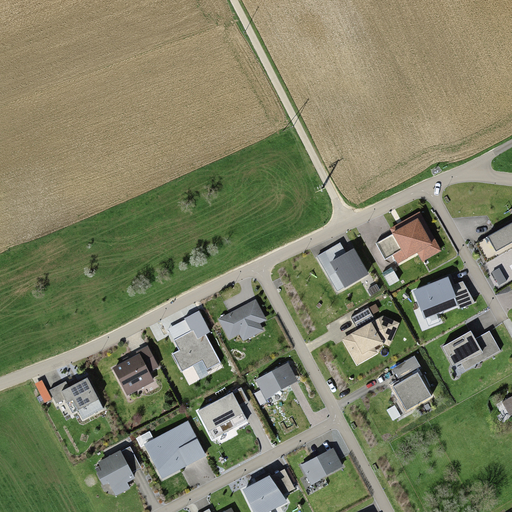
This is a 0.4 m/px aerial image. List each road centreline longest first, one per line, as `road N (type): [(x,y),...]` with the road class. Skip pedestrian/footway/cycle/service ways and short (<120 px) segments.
road 1 (residential): [(260,265),(30,371)]
road 2 (unclassified): [(235,0),(349,221)]
road 3 (residential): [(338,418),(164,511)]
road 4 (residential): [(338,418),(260,265)]
road 5 (residential): [(429,188),(503,318)]
